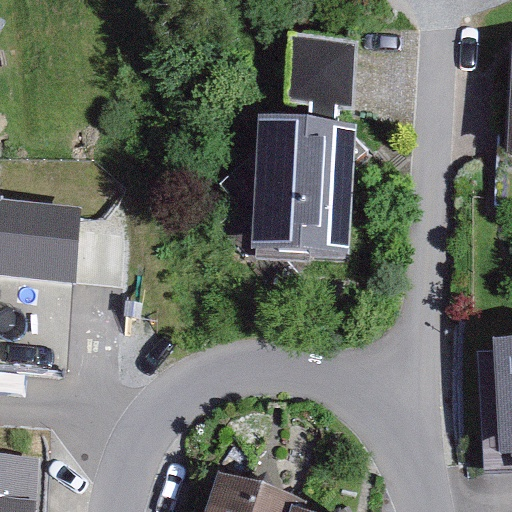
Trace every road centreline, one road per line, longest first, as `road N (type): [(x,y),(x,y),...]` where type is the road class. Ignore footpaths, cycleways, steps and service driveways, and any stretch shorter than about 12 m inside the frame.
road 1 (residential): [(396,403),(423,315),(442,37)]
road 2 (residential): [(396,403),(283,371),(192,388),(132,453),(122,511)]
